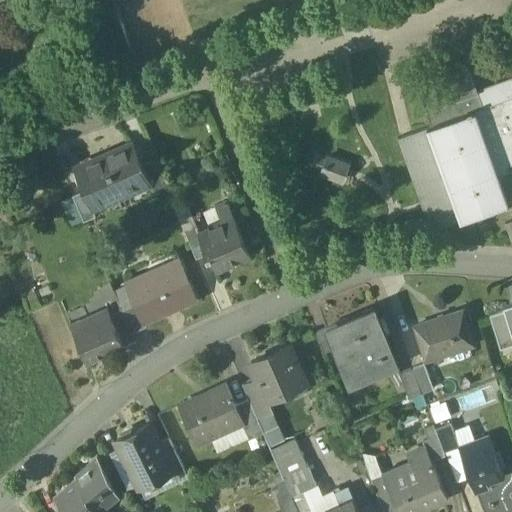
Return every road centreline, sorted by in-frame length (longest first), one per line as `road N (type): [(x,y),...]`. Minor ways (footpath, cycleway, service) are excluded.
road 1 (residential): [(293,301),(213,97),(204,92),(0,158)]
road 2 (residential): [(21,488),(137,374),(293,301)]
road 3 (residential): [(293,301),(382,266),(511,271)]
